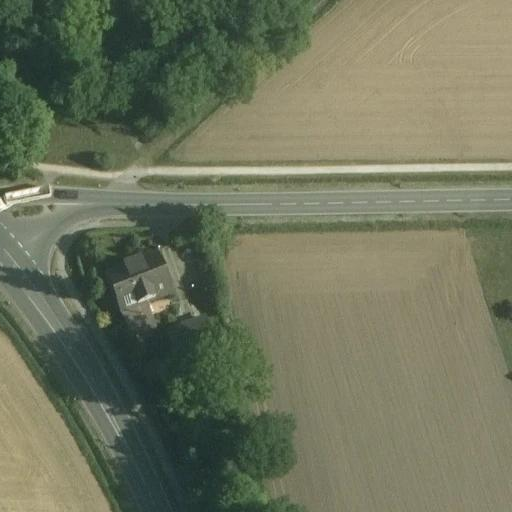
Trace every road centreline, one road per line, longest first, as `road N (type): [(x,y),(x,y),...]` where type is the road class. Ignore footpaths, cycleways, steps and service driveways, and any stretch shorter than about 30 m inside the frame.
road 1 (secondary): [(511,201),(100,207),(0,222)]
road 2 (secondary): [(0,259),(72,356),(156,511)]
road 3 (track): [(327,0),(160,172)]
